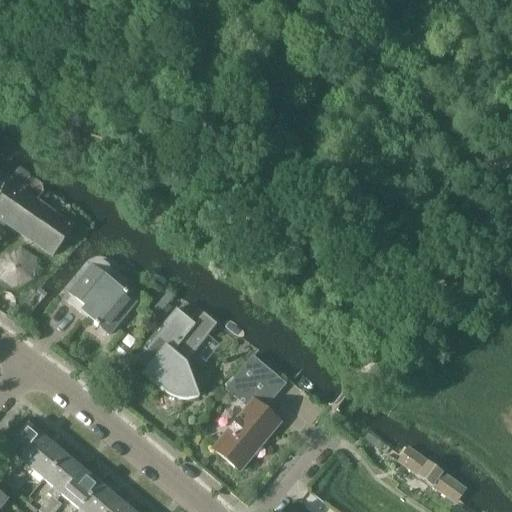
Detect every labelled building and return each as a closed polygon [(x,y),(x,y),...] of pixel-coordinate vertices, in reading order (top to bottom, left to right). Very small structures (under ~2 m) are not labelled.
[(47,190),(18,169),(10,180),(0,173),(0,241),(5,235),(1,232),(5,226),(51,258),(73,226),(68,222),(74,212),(46,192),(47,190)] [(105,265),(101,264),(97,264),(94,265),(92,268),(65,300),(107,336),(134,305),(107,282),(110,278),(111,274),(110,271),(107,267),(105,265)] [(185,363),(187,360),(216,325),(202,314),(193,325),(175,311),(135,359),(146,369),(140,375),(159,391),(166,396),(174,399),(182,400),(191,399),(198,398),(185,363)] [(249,358),(223,390),(247,407),(211,451),(238,472),(279,424),(262,410),(282,386),(249,358)] [(24,466),(45,440),(27,425),(6,450),(24,466)] [(42,481),(63,455),(45,440),(24,466),(42,481)] [(392,459),(425,482),(433,471),(400,447),(392,459)] [(60,496),(81,470),(63,455),(42,481),(52,489),(46,494),(50,498),(44,505),(52,511),(54,511),(60,506),(55,502),(61,496),(60,496)] [(15,468),(8,476),(18,484),(25,476),(15,468)] [(78,510),(99,485),(81,470),(60,496),(61,496),(78,510)] [(18,484),(8,476),(2,483),(12,491),(18,484)] [(79,511),(106,511),(117,500),(99,485),(78,510),(79,511)] [(130,511),(117,500),(106,511),(130,511)]
